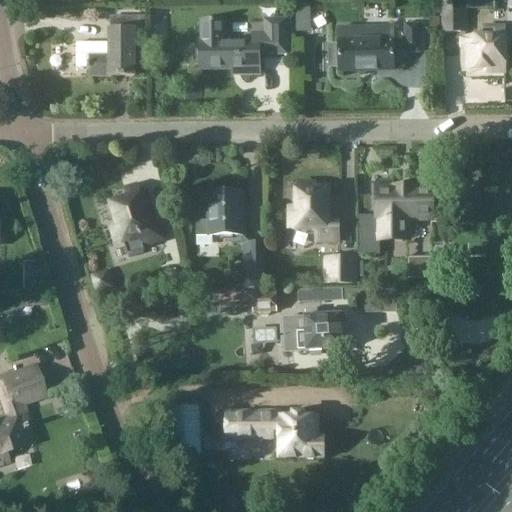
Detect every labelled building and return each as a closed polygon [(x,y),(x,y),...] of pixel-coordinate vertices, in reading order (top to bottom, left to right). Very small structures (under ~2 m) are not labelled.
[(466,33),(465,0),(439,0),(440,33),(466,33)] [(311,33),(310,5),(295,5),(296,33),(311,33)] [(280,6),(281,15),(291,15),(290,6),(280,6)] [(201,42),(200,42),(200,69),(240,69),(240,75),(260,75),(260,55),(270,55),(270,57),(289,56),(288,18),(263,19),(263,32),(251,33),(251,43),(225,43),(224,21),(201,21),(201,42)] [(339,42),(340,42),(340,44),(340,69),(340,72),(395,71),(395,50),(407,50),(407,52),(422,52),(421,25),(407,25),(407,41),(395,41),(395,27),(338,28),(338,42),(339,42)] [(88,69),(87,78),(133,79),(134,30),(107,29),(108,44),(75,44),(75,69),(88,69)] [(481,38),(462,39),(463,51),(467,51),(468,70),(482,69),(483,74),(503,73),(502,29),(481,29),(481,38)] [(112,229),(117,246),(122,244),(126,257),(143,252),(141,246),(160,240),(156,228),(150,230),(139,197),(135,185),(123,189),(126,201),(110,206),(118,228),(112,229)] [(509,195),(509,186),(489,187),(489,201),(500,201),(499,195),(509,195)] [(315,229),(315,241),(339,241),(339,222),(327,222),(327,191),(315,191),(315,187),(297,187),(297,208),(291,208),(291,230),(315,229)] [(358,216),(358,257),(380,257),(380,242),(412,242),(412,226),(412,225),(412,224),(413,223),(435,223),(435,187),(377,187),(377,217),(371,218),(370,216),(358,216)] [(463,187),(463,214),(479,214),(479,187),(463,187)] [(242,246),(243,291),(263,291),(263,243),(247,243),(243,238),(243,194),(208,194),(208,222),(196,222),(196,238),(220,238),(220,241),(231,241),(231,244),(239,244),(242,246)] [(324,285),(358,285),(358,273),(358,266),(358,258),(323,257),(324,285)] [(371,266),(358,266),(358,273),(358,285),(370,285),(371,266)] [(184,292),(183,272),(168,272),(169,293),(184,292)] [(293,304),(329,302),(328,288),(292,290),(293,304)] [(220,316),(258,315),(261,318),(268,317),(270,314),(277,314),(276,292),(220,295),(220,316)] [(42,297),(23,297),(27,308),(46,307),(42,297)] [(283,319),(285,354),(344,351),(342,315),(283,319)] [(20,405),(43,397),(34,370),(0,381),(0,393),(9,420),(0,423),(0,464),(6,463),(4,455),(31,446),(25,428),(27,428),(20,405)] [(200,455),(197,409),(172,410),(175,457),(200,455)] [(281,412),(227,412),(227,441),(274,441),(274,440),(274,434),(281,434),(281,440),(282,461),(281,461),(324,461),(324,438),(318,438),(318,418),(303,418),(303,414),(291,414),(291,417),(281,417),(281,412)]
